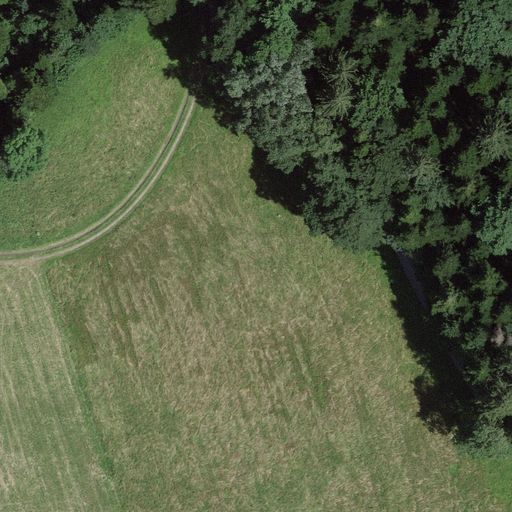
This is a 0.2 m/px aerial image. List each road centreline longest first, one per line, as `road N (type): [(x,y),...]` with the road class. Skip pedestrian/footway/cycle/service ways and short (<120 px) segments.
road 1 (track): [(223,0),(301,104),(350,191),(383,277),(437,363),(511,457)]
road 2 (track): [(205,0),(180,131),(140,195),(78,245),(0,263)]
